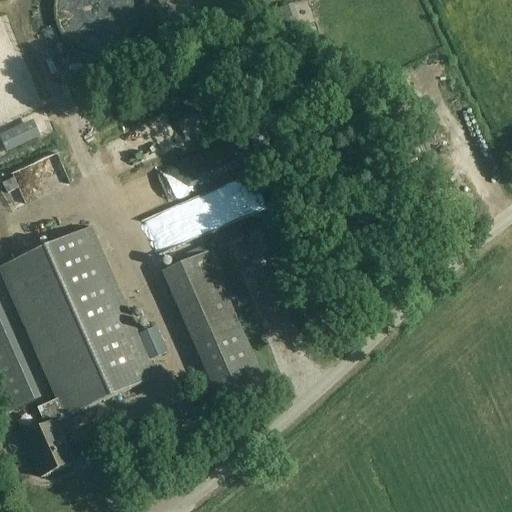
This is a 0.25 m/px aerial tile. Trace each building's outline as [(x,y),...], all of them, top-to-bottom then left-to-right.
[(286,8),(278,10),(286,33),(294,30),(286,8)] [(0,140),(6,154),(40,138),(32,121),(0,136),(0,140)] [(46,166),(55,187),(75,179),(66,158),(46,166)] [(157,379),(149,362),(168,354),(156,327),(138,336),(90,229),(0,268),(0,273),(56,401),(37,409),(45,427),(22,437),(40,479),(70,466),(59,441),(62,439),(56,423),(65,419),(157,379)] [(0,406),(4,415),(33,402),(0,327),(0,406)] [(240,330),(196,349),(217,398),(261,379),(240,330)]
